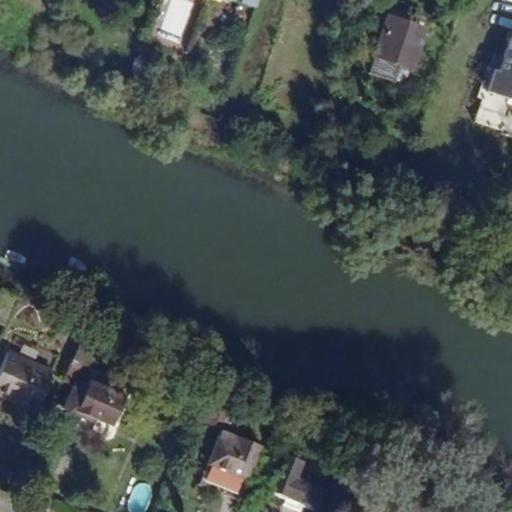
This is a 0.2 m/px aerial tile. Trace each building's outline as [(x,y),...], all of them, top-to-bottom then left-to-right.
[(391,80),(397,64),(405,67),(408,67),(421,28),(385,17),(367,72),(391,80)] [(511,33),(509,33),(497,71),(491,69),(484,92),(511,100),(511,33)] [(400,83),(405,67),(397,64),(391,80),(400,83)] [(342,106),(330,102),(323,127),(334,131),(342,106)] [(0,291),(0,323),(2,325),(14,298),(0,291)] [(81,377),(97,341),(83,335),(62,380),(71,384),(60,407),(80,416),(77,422),(91,429),(96,418),(110,424),(123,396),(81,377)] [(0,366),(0,396),(34,412),(51,372),(7,352),(0,366)] [(220,428),(237,434),(239,426),(208,414),(205,422),(220,428)] [(237,434),(220,428),(217,435),(239,443),(227,474),(245,481),(260,444),(237,434)] [(239,443),(217,435),(206,466),(227,474),(239,443)] [(281,469),(290,473),(295,474),(299,463),(286,458),(281,469)] [(237,500),(245,481),(227,474),(206,466),(198,484),(237,500)] [(310,486),(288,477),(290,473),(281,469),(273,490),(286,495),(284,501),(299,507),(301,501),(313,506),(326,475),(316,471),(310,486)]
